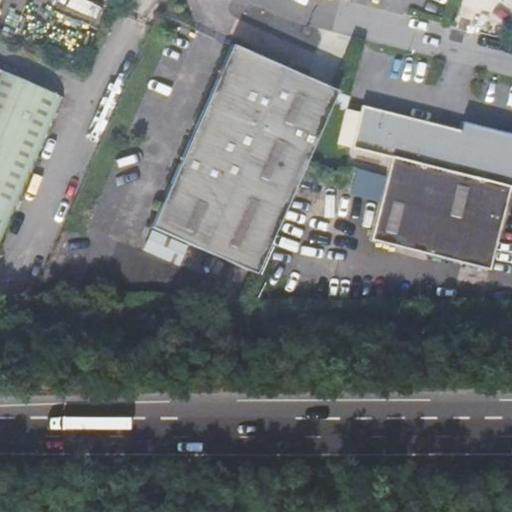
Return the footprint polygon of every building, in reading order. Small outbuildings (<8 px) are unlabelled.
[(331,94),(280,74),(254,63),(226,51),(150,235),(253,279),(331,94)] [(254,63),(280,74),(284,64),(258,53),(254,63)] [(0,237),(61,99),(0,72),(0,237)] [(358,113),(345,108),(336,144),(350,148),(358,113)] [(511,191),(511,137),(460,124),(457,133),(360,108),(358,113),(350,148),(349,149),(388,160),(369,241),(489,271),(511,191)] [(185,250),(150,235),(144,250),(178,266),(185,250)]
